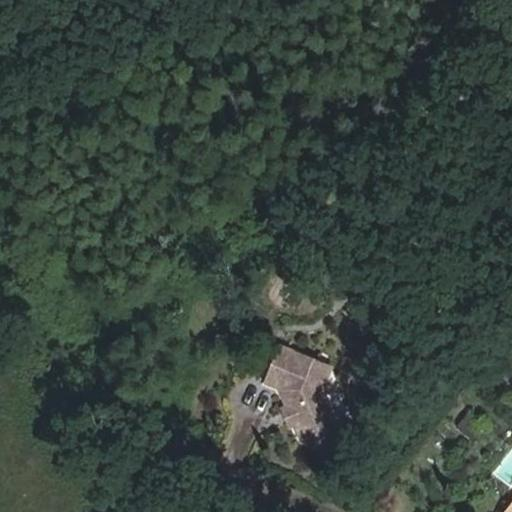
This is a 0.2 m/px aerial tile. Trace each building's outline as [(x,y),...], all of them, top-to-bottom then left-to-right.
[(350,279),(334,267),(323,282),(338,294),(350,279)] [(320,358),(285,343),(270,379),(284,386),(291,403),(298,408),(299,413),(298,421),(305,439),(336,452),(351,417),(335,410),(326,387),(315,382),(312,376),(320,358)] [(335,365),(320,358),(312,376),(315,382),(326,387),(335,365)] [(489,416),(469,400),(455,419),(475,434),(489,416)] [(286,406),(293,423),(298,421),(299,413),(298,408),(291,403),(286,406)]
